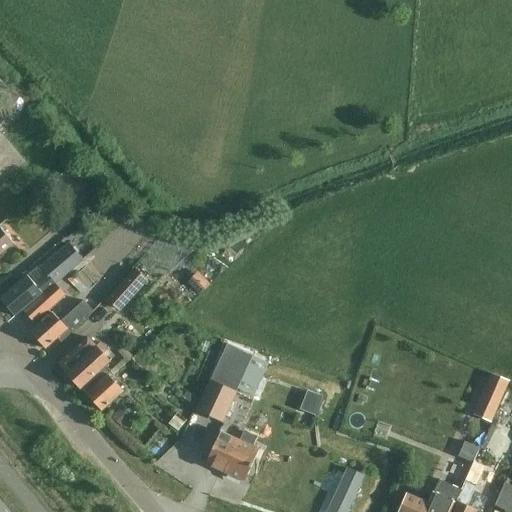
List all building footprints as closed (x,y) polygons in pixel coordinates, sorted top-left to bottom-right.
[(0,184),(26,162),(1,131),(0,131),(0,184)] [(85,182),(71,166),(57,178),(72,194),(85,182)] [(0,227),(0,269),(1,268),(0,267),(0,253),(13,242),(0,227)] [(59,252),(29,278),(26,275),(0,297),(0,299),(14,316),(29,304),(29,305),(30,304),(42,294),(55,283),(54,282),(72,267),(59,252)] [(134,267),(121,282),(122,283),(106,300),(120,312),(148,280),(134,267)] [(210,283),(197,270),(186,281),(199,293),(210,283)] [(30,304),(29,305),(40,317),(65,295),(55,283),(42,294),(30,304)] [(60,321),(51,312),(30,332),(44,348),(56,337),(60,342),(94,311),(84,300),(60,321)] [(58,363),(80,388),(105,365),(109,361),(103,354),(107,349),(100,342),(96,346),(87,337),(58,363)] [(105,365),(80,388),(100,410),(122,390),(108,374),(111,372),(105,365)] [(492,374),(474,415),(489,421),(507,381),(492,374)] [(222,423),(237,391),(210,379),(195,411),(222,423)] [(220,431),(205,463),(243,481),(258,449),(220,431)] [(467,449),(464,456),(474,460),(479,447),(465,441),(462,447),(467,449)] [(455,502),(450,511),(476,511),(477,510),(465,505),(483,464),(474,460),(461,489),(455,502)] [(347,468),(329,509),(335,511),(347,511),(364,476),(347,468)] [(450,511),(455,502),(461,489),(438,479),(428,502),(405,492),(396,511),(450,511)] [(494,505),(505,510),(504,511),(511,511),(511,485),(505,482),(494,505)]
